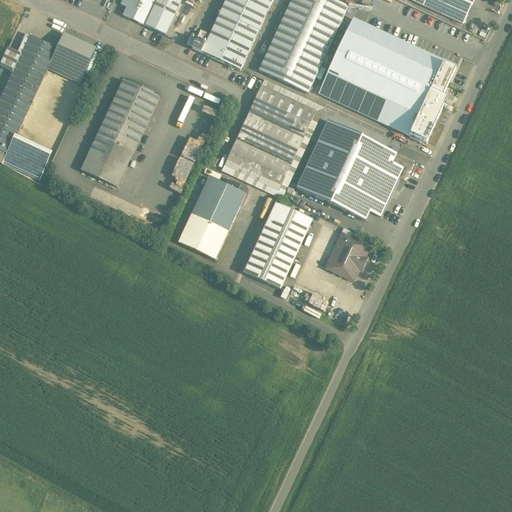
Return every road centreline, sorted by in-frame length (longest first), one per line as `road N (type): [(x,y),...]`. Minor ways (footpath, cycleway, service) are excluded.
road 1 (residential): [(511,6),(327,401)]
road 2 (residential): [(32,0),(236,95)]
road 3 (unclassified): [(327,401),(274,511)]
